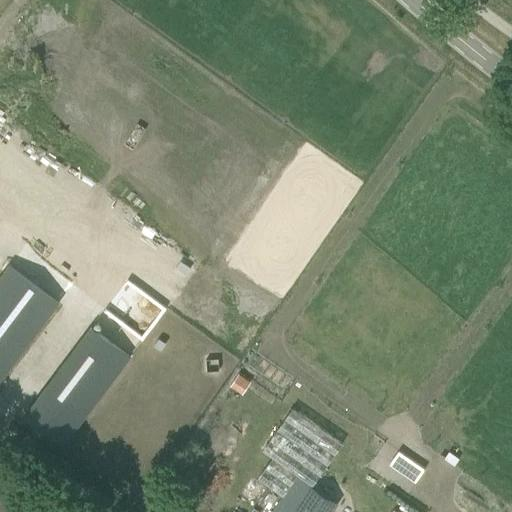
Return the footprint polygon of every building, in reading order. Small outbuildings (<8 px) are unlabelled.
[(0,172),(0,222),(23,241),(48,210),(0,172)] [(120,317),(143,282),(63,230),(40,265),(120,317)] [(0,281),(0,380),(59,304),(11,267),(0,281)] [(129,357),(90,328),(24,416),(63,445),(129,357)] [(239,373),(230,386),(242,394),(251,381),(239,373)] [(330,511),(337,503),(313,486),(322,473),(341,444),(292,409),(262,450),(272,458),(258,478),(266,484),(282,495),(270,511),(330,511)]
